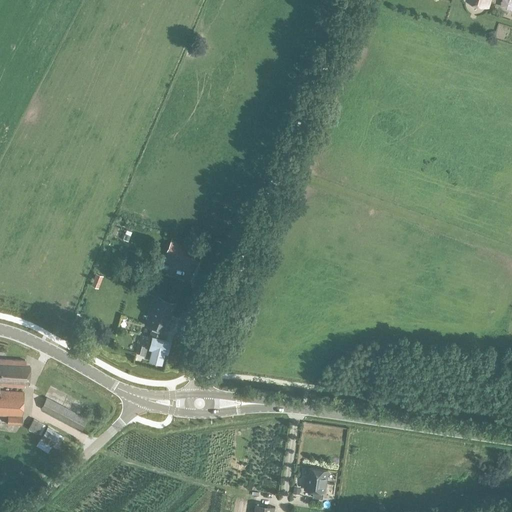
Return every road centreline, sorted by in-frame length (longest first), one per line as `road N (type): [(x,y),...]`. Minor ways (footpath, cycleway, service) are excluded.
road 1 (tertiary): [(198,402),(203,352),(349,0)]
road 2 (tertiary): [(511,440),(262,403),(198,402)]
road 3 (track): [(91,448),(256,494)]
road 4 (unclassified): [(23,511),(144,397)]
road 5 (tertiary): [(144,397),(0,329)]
road 6 (track): [(480,435),(468,500),(400,511)]
